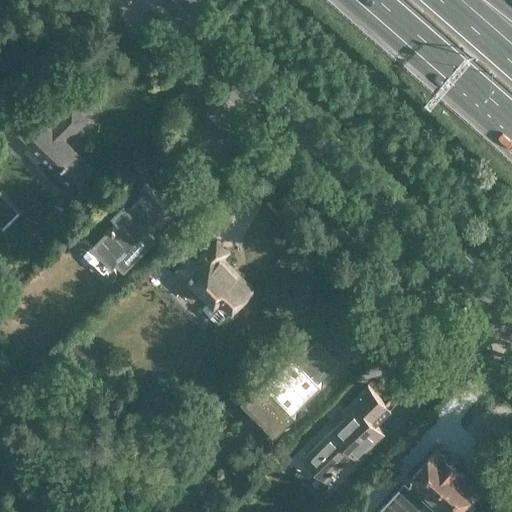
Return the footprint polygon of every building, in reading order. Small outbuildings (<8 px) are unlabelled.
[(0,33),(16,18),(0,1),(0,33)] [(26,149),(67,191),(91,168),(64,141),(86,119),(72,104),(49,127),(47,125),(38,134),(19,114),(1,131),(22,152),(26,149)] [(113,262),(168,207),(149,188),(129,209),(123,204),(114,213),(119,219),(94,243),(113,262)] [(250,292),(219,261),(226,254),(215,243),(194,264),(187,258),(177,268),(211,303),(203,310),(218,324),(250,292)] [(145,255),(133,267),(142,276),(154,265),(145,255)] [(342,358),(321,335),(298,357),(294,354),(266,380),(264,378),(242,399),(275,434),(297,413),(294,409),(322,382),(320,380),(342,358)] [(332,482),(384,431),(376,422),(391,407),(369,384),(344,408),(348,412),(305,454),(332,482)] [(438,447),(377,511),(416,511),(424,504),(427,507),(435,499),(448,511),(468,511),(476,505),(470,499),(474,500),(480,494),(479,488),(477,486),(479,484),(438,447)] [(347,474),(333,488),(343,499),(357,485),(347,474)]
